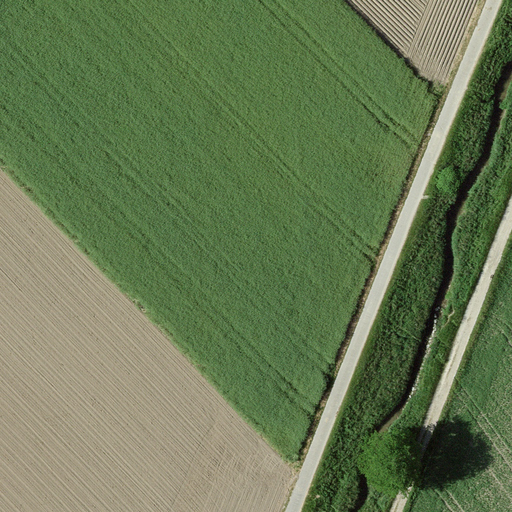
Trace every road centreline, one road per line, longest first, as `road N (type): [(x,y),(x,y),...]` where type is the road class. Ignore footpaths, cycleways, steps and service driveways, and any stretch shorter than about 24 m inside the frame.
road 1 (track): [(493,0),(292,511)]
road 2 (track): [(511,207),(391,511)]
